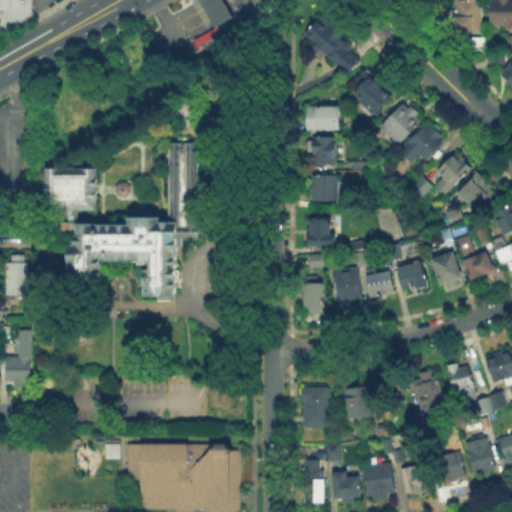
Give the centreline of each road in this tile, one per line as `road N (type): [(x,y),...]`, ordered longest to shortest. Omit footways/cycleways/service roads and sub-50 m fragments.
road 1 (residential): [(272,511),(273,28)]
road 2 (residential): [(272,349),(408,335),(511,303)]
road 3 (secondary): [(0,68),(124,0)]
road 4 (tertiary): [(365,0),(455,89)]
